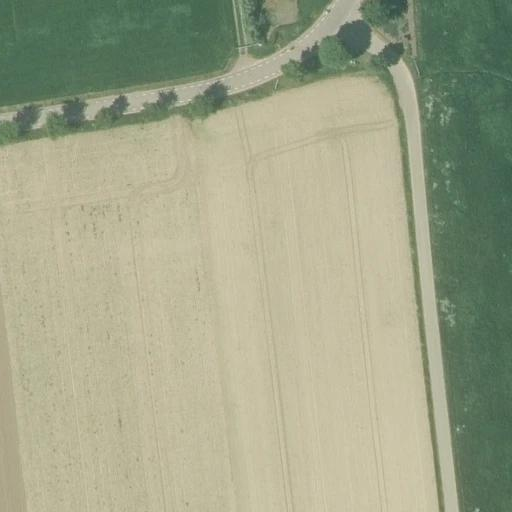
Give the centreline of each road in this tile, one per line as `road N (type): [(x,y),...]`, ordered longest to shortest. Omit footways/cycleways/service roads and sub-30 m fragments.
road 1 (unclassified): [(453,511),(408,97),(399,71),(335,20)]
road 2 (tertiary): [(0,125),(246,80),(294,57),(335,20)]
